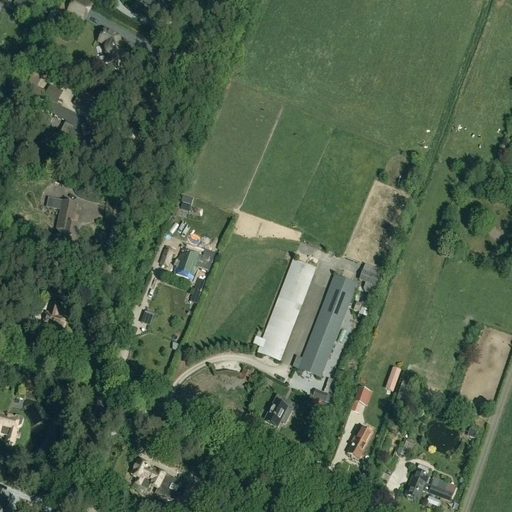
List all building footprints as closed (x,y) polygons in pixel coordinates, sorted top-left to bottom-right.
[(19,5),(32,9),(34,2),(25,0),(16,0),(15,3),(20,4),(19,5)] [(161,0),(137,0),(154,11),(161,0)] [(83,20),(88,13),(71,3),(67,10),(83,20)] [(118,38),(105,31),(98,43),(106,47),(105,49),(105,52),(107,55),(109,57),(105,64),(117,70),(124,57),(118,38)] [(19,87),(8,84),(2,103),(13,107),(19,87)] [(79,117),(56,106),(62,92),(50,86),(42,101),(50,105),(46,113),(66,123),(65,126),(73,129),(70,136),(74,138),(72,143),(81,147),(91,127),(78,121),(79,117)] [(60,243),(75,246),(78,226),(73,225),(76,204),(48,200),(47,209),(59,211),(56,230),(58,231),(56,242),(61,242),(60,243)] [(181,211),(189,213),(192,206),(184,204),(181,211)] [(184,223),(174,219),(168,237),(178,241),(184,223)] [(164,250),(159,265),(168,268),(173,255),(174,255),(176,251),(169,249),(168,252),(164,250)] [(202,256),(181,250),(173,275),(193,282),(202,256)] [(257,354),(279,362),(315,270),(293,261),(257,354)] [(373,271),(366,289),(373,292),(379,273),(373,271)] [(31,276),(39,289),(46,285),(38,272),(31,276)] [(298,370),(321,379),(357,286),(334,277),(300,364),(295,361),(292,367),(298,370)] [(193,287),(190,295),(197,297),(199,289),(193,287)] [(53,327),(62,329),(64,321),(56,319),(61,303),(53,301),(48,313),(46,313),(42,325),(53,328),(53,327)] [(359,313),(358,315),(366,318),(368,312),(365,310),(361,309),(359,308),(361,305),(356,303),(353,311),(359,313)] [(150,306),(146,317),(155,321),(159,310),(150,306)] [(244,369),(238,380),(247,384),(252,374),(244,369)] [(393,392),(400,373),(392,370),(385,389),(393,392)] [(329,406),(339,375),(336,373),(333,382),(331,381),(329,386),(326,385),(324,393),(315,390),(312,399),(323,403),(321,408),(325,409),(326,405),(329,406)] [(398,394),(405,397),(407,397),(411,386),(402,383),(398,394)] [(352,403),(361,406),(366,391),(357,388),(352,403)] [(264,422),(277,429),(288,409),(274,402),(264,422)] [(0,414),(0,435),(0,434),(8,436),(8,438),(14,440),(17,427),(19,427),(20,426),(22,419),(21,418),(16,417),(14,418),(14,419),(11,418),(11,417),(0,414)] [(359,461),(366,447),(373,435),(360,428),(350,446),(351,447),(347,455),(359,461)] [(405,443),(400,455),(408,459),(413,447),(405,443)] [(165,477),(165,475),(138,462),(131,476),(137,479),(135,484),(148,491),(151,485),(157,489),(154,494),(171,503),(172,501),(179,504),(177,507),(187,511),(198,491),(188,486),(187,488),(165,477)] [(425,486),(429,477),(415,472),(405,497),(409,498),(408,499),(409,501),(413,502),(414,502),(415,501),(419,502),(423,492),(428,494),(427,495),(442,500),(446,488),(452,490),(453,487),(447,485),(448,484),(432,478),(430,482),(432,482),(430,488),(425,486)] [(4,511),(11,497),(0,492),(0,511),(4,511)]
